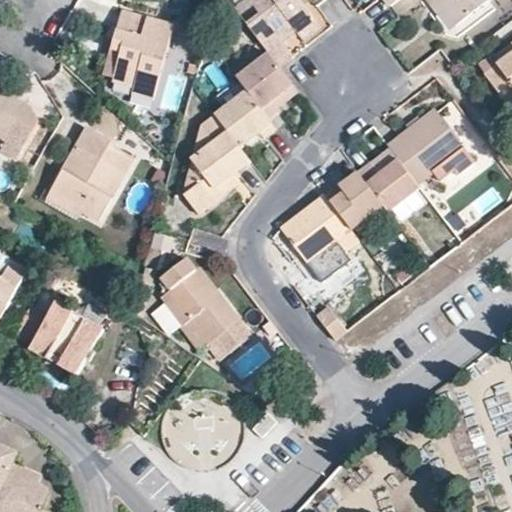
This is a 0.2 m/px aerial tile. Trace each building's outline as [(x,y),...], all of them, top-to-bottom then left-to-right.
[(299,0),(249,0),(237,11),(269,51),(297,30),(305,40),(321,28),(299,0)] [(435,0),(453,26),(486,0),(435,0)] [(174,29),(122,14),(110,54),(121,55),(113,82),(134,89),(132,94),(153,100),(174,29)] [(511,46),(498,58),(501,63),(488,74),(509,103),(511,100),(511,46)] [(292,84),(266,55),(237,79),(248,91),(269,118),(280,110),(273,100),(292,84)] [(12,90),(0,82),(0,137),(5,140),(2,149),(17,158),(40,120),(32,107),(11,97),(12,90)] [(269,118),(248,91),(216,117),(240,149),(258,135),(261,138),(275,128),(269,118)] [(436,111),(387,145),(398,159),(416,179),(418,182),(434,172),(440,180),(452,171),(456,177),(475,162),(436,111)] [(240,149),(216,117),(203,127),(184,196),(200,217),(220,200),(233,183),(230,178),(251,162),(240,149)] [(117,144),(86,131),(48,201),(80,218),(84,212),(100,221),(135,160),(115,149),(117,144)] [(416,179),(398,159),(379,172),(373,162),(359,171),(385,205),(389,210),(421,186),(416,179)] [(326,199),(352,231),(385,205),(359,171),(326,199)] [(323,196),(282,229),(317,272),(358,239),(352,231),(326,199),(323,196)] [(0,317),(29,271),(0,255),(0,317)] [(167,277),(163,280),(173,290),(166,296),(185,323),(195,316),(212,342),(237,319),(199,268),(195,272),(188,262),(167,277)] [(151,270),(144,267),(140,280),(148,281),(151,270)] [(29,307),(12,339),(75,375),(102,330),(57,306),(50,320),(29,307)] [(330,306),(317,316),(335,339),(348,330),(330,306)] [(228,361),(238,380),(273,361),(263,343),(228,361)] [(261,438),(278,423),(269,415),(252,431),(261,438)] [(206,463),(210,435),(170,431),(167,458),(206,463)] [(25,469),(10,463),(13,450),(0,444),(0,503),(6,506),(3,511),(53,511),(41,507),(45,488),(25,477),(25,469)]
